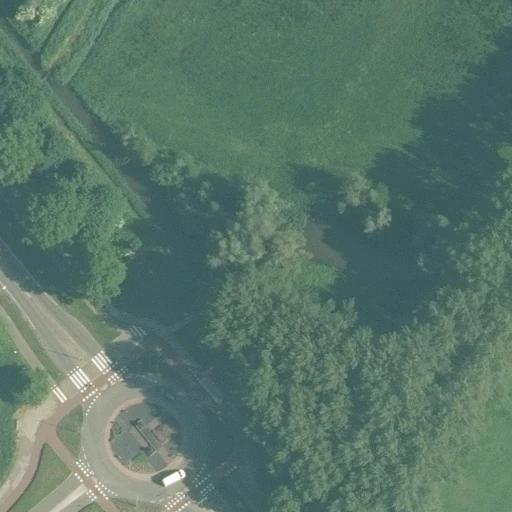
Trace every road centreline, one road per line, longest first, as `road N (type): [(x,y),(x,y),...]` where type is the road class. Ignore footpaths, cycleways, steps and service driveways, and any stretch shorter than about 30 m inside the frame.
road 1 (secondary): [(186,474),(197,454),(188,409),(148,387),(125,391)]
road 2 (secondary): [(125,391),(29,295)]
road 3 (secondary): [(29,295),(100,410)]
